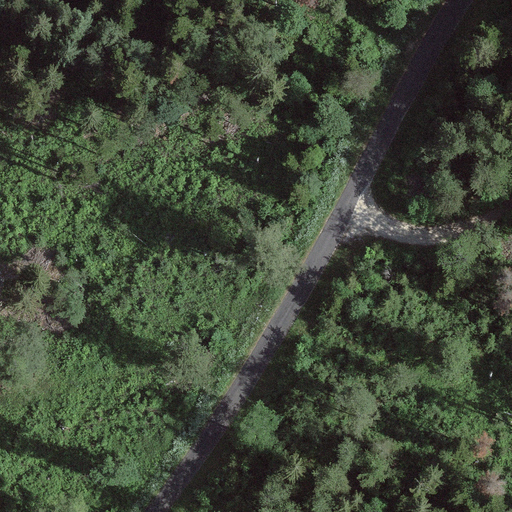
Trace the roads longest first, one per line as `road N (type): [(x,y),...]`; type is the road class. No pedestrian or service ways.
road 1 (tertiary): [(158,511),(272,346),(468,0)]
road 2 (track): [(511,208),(470,235),(418,239),(348,205)]
